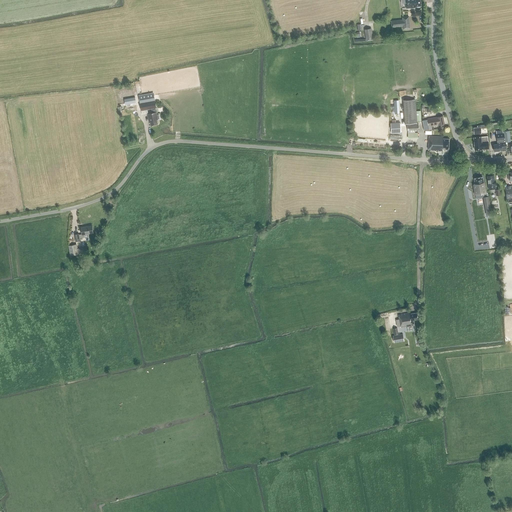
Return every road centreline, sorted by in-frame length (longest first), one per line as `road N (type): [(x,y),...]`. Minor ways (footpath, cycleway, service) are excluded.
road 1 (unclassified): [(0,222),(101,198),(147,150),(167,141),(421,160),(466,154)]
road 2 (track): [(421,160),(417,301),(392,314),(392,323)]
road 3 (tertiary): [(466,154),(436,58),(435,0)]
